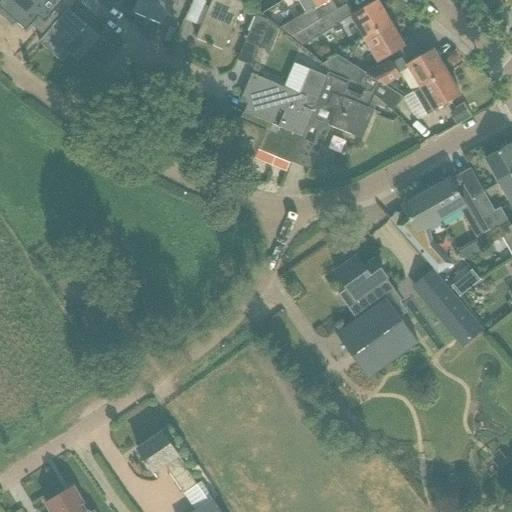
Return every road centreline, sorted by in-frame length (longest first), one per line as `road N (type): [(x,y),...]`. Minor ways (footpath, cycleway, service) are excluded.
road 1 (residential): [(5,479),(218,336),(260,291),(278,247),(279,212)]
road 2 (residential): [(73,114),(130,47),(203,80),(165,166)]
road 3 (residential): [(279,212),(371,186),(511,109)]
road 4 (residential): [(165,166),(279,212)]
